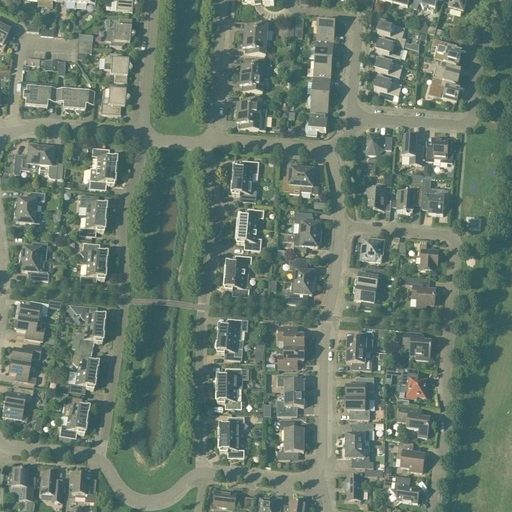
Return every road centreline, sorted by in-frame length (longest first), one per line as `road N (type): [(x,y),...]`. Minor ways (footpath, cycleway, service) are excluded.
road 1 (residential): [(435,511),(454,243),(339,227)]
road 2 (residential): [(200,472),(201,307),(215,241),(211,142)]
road 3 (residential): [(144,137),(121,229),(124,301),(99,459)]
road 4 (residential): [(313,476),(322,461),(323,350),(339,227)]
road 5 (residential): [(502,0),(478,61),(471,121),(352,117)]
road 6 (residential): [(352,117),(356,27),(346,17),(296,11),(292,0)]
road 7 (residential): [(222,0),(211,142)]
road 8 (residential): [(144,137),(155,0)]
road 9 (residential): [(11,131),(144,137)]
road 10 (residential): [(200,472),(149,501),(132,498),(99,459)]
road 11 (residential): [(0,18),(21,30),(11,131)]
